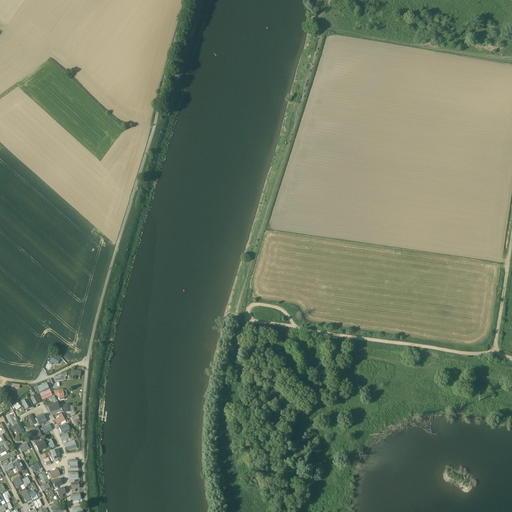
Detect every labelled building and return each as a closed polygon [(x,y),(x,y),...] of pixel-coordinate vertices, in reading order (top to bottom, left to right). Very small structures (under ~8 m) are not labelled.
[(49,358),(46,363),(48,364),(51,366),(52,363),(56,365),(59,359),(54,353),(51,359),(49,358)] [(60,379),(54,380),(55,383),(65,381),(64,378),(66,378),(66,374),(59,375),(60,379)] [(45,384),(37,388),(39,394),(48,390),(45,384)] [(11,385),(0,391),(0,392),(0,393),(4,391),(5,393),(12,389),(18,390),(19,386),(11,385)] [(49,391),(40,395),(42,400),(51,397),(49,391)] [(63,399),(62,391),(55,392),(55,396),(59,399),(59,401),(64,400),(63,399)] [(31,399),(29,399),(33,407),(39,404),(35,396),(33,397),(33,396),(30,397),(31,399)] [(26,401),(21,404),(25,411),(30,409),(26,401)] [(55,405),(47,409),(50,414),(58,410),(55,405)] [(67,408),(67,405),(61,406),(63,414),(70,413),(70,407),(67,408)] [(58,418),(53,421),(56,426),(60,424),(61,425),(65,423),(64,422),(60,414),(57,416),(58,418)] [(31,415),(27,417),(32,426),(35,425),(31,415)] [(10,429),(17,425),(14,418),(12,419),(10,416),(6,418),(9,424),(6,425),(8,430),(10,429)] [(77,416),(70,419),(73,428),(77,426),(77,425),(77,423),(79,423),(77,416)] [(17,425),(10,429),(12,432),(14,431),(15,433),(16,432),(20,440),(24,438),(17,425)] [(48,425),(39,430),(40,432),(42,431),(44,435),(51,431),(48,425)] [(68,431),(60,434),(61,435),(69,431),(67,426),(65,426),(68,431)] [(0,447),(3,446),(4,448),(3,448),(0,449),(0,454),(5,452),(5,451),(6,452),(9,451),(8,448),(9,447),(6,442),(5,443),(1,436),(2,435),(0,432),(0,431),(0,447)] [(43,441),(34,445),(38,453),(46,449),(43,441)] [(65,444),(63,445),(64,449),(66,449),(67,452),(75,450),(72,443),(66,445),(65,444)] [(26,444),(18,448),(21,454),(29,450),(26,444)] [(57,450),(49,453),(52,459),(53,461),(59,459),(58,457),(59,456),(57,450)] [(7,455),(0,458),(0,462),(0,463),(9,459),(7,455)] [(16,461),(12,463),(18,473),(22,471),(20,469),(22,468),(19,461),(17,462),(16,461)] [(37,464),(29,468),(32,473),(37,471),(40,470),(37,464)] [(8,467),(3,470),(5,473),(13,469),(11,465),(7,467),(8,467)] [(56,470),(48,474),(51,480),(59,476),(56,470)] [(44,473),(38,476),(43,485),(48,482),(45,477),(45,478),(44,477),(45,476),(44,473)] [(19,478),(12,482),(15,488),(22,485),(19,478)] [(27,478),(21,481),(24,486),(23,486),(25,489),(26,488),(26,486),(30,484),(27,478)] [(59,479),(52,483),(55,489),(62,485),(59,479)] [(47,484),(39,488),(42,493),(50,488),(47,484)] [(63,488),(55,491),(59,500),(63,498),(62,496),(65,494),(63,488)] [(27,494),(29,498),(30,497),(32,502),(38,499),(35,493),(34,493),(33,491),(27,494)] [(29,498),(27,494),(26,492),(21,495),(26,504),(31,501),(29,498)] [(7,494),(1,497),(3,499),(6,503),(10,501),(7,494)] [(5,505),(4,506),(5,509),(7,508),(8,510),(14,507),(11,501),(5,504),(5,505)] [(53,504),(49,506),(51,511),(52,511),(60,508),(56,501),(52,503),(53,504)]
